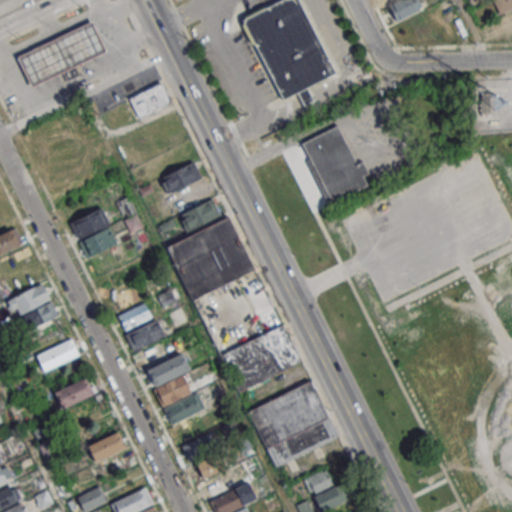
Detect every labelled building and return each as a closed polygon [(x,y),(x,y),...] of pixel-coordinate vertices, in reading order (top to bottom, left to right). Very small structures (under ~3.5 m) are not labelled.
[(298,0),(278,0),(245,18),(244,22),(283,99),(335,73),(298,0)] [(511,30),(511,0),(495,0),(508,32),(511,30)] [(427,1),(394,1),(394,34),(427,34),(427,1)] [(94,21),(19,57),(33,87),(108,51),(94,21)] [(129,99),(138,117),(170,102),(161,83),(129,99)] [(304,144),(340,125),(359,164),(365,161),(371,174),(366,176),(371,186),(334,204),(304,144)] [(167,193),(202,179),(195,162),(160,176),(167,193)] [(221,214),(214,198),(179,213),(186,229),(221,214)] [(77,238),(109,222),(100,206),(69,222),(77,238)] [(300,364),(283,324),(261,334),(238,277),(252,271),(230,217),(169,241),(231,392),(300,364)] [(86,258),(117,242),(109,226),(78,241),(86,258)] [(0,253),(23,243),(16,228),(0,235),(0,253)] [(122,331),(149,320),(128,265),(100,276),(122,331)] [(17,297),(44,284),(51,299),(25,312),(17,297)] [(26,329),(58,315),(53,302),(20,316),(26,329)] [(132,351),(166,333),(158,317),(124,335),(132,351)] [(39,357),(74,339),(81,355),(46,372),(39,357)] [(160,405),(191,393),(184,374),(189,372),(183,354),(144,368),(152,388),(154,387),(160,405)] [(61,391),(88,378),(95,394),(68,407),(61,391)] [(337,439),(312,381),(248,408),(272,466),(337,439)] [(163,407),(170,424),(173,423),(180,442),(208,431),(200,412),(203,411),(196,394),(163,407)] [(189,460),(219,446),(212,432),(182,445),(189,460)] [(96,463),(115,452),(107,436),(88,447),(96,463)] [(200,479),(229,467),(223,455),(194,467),(200,479)] [(0,467),(5,465),(13,482),(0,488),(0,467)] [(342,482),(334,486),(327,468),(306,477),(313,494),(320,511),(349,500),(342,482)] [(206,495),(237,485),(232,470),(201,480),(206,495)] [(76,497),(84,511),(106,500),(99,485),(76,497)] [(0,511),(0,492),(14,486),(22,502),(0,511)] [(215,511),(227,511),(246,501),(237,486),(209,502),(215,511)] [(115,511),(132,511),(153,503),(146,487),(111,503),(115,511)] [(314,511),(308,499),(296,505),(300,511),(314,511)] [(4,511),(24,503),(27,511),(4,511)]
